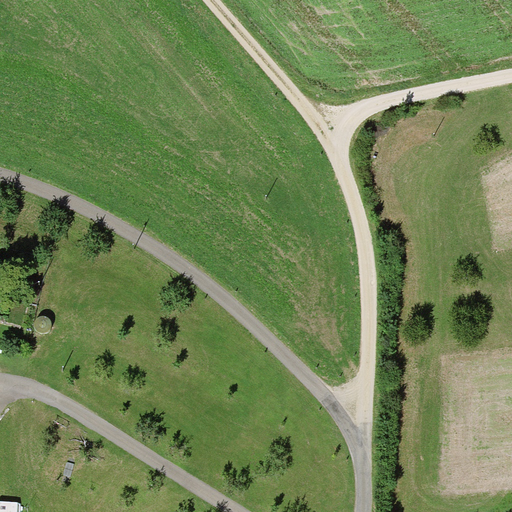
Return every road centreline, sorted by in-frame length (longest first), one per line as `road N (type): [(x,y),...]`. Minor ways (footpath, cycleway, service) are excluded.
road 1 (track): [(0,181),(127,232),(358,444),(350,511)]
road 2 (track): [(207,0),(324,131),(347,178),(365,276),(358,444)]
road 3 (track): [(324,131),(371,108),(511,76)]
